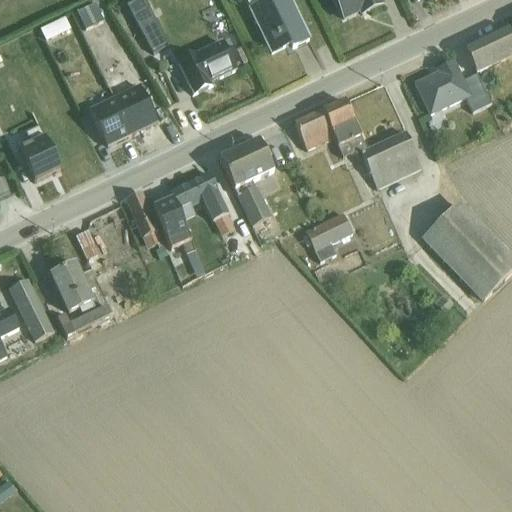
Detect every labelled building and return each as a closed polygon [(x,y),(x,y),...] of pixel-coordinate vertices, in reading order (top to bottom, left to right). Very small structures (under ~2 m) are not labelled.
[(280,0),(260,0),(248,7),(276,59),(304,44),(280,0)] [(362,0),(332,0),(343,20),(367,7),(362,0)] [(430,0),(435,9),(453,0),(430,0)] [(66,21),(40,32),(46,46),(72,35),(66,21)] [(156,38),(135,50),(150,75),(170,63),(156,38)] [(511,48),(508,41),(470,60),(479,79),(511,63),(511,48)] [(193,46),(176,52),(189,87),(227,73),(216,43),(195,51),(193,46)] [(453,74),(422,89),(436,118),(467,104),(453,74)] [(469,103),(477,129),(495,124),(487,98),(469,103)] [(95,111),(102,130),(116,124),(109,106),(95,111)] [(348,109),(299,132),(309,154),(331,144),(341,165),(369,152),(348,109)] [(85,118),(102,155),(133,141),(124,122),(102,131),(94,114),(85,118)] [(29,186),(64,176),(54,140),(19,150),(29,186)] [(408,141),(366,160),(380,189),(421,169),(408,141)] [(264,149),(227,167),(260,234),(277,226),(256,183),(276,174),(264,149)] [(175,189),(137,208),(153,242),(169,234),(161,217),(175,210),(181,222),(207,209),(213,223),(232,214),(216,182),(180,199),(175,189)] [(511,252),(465,196),(423,232),(478,297),(511,268),(511,252)] [(346,209),(300,227),(311,257),(358,238),(346,209)] [(130,220),(99,235),(112,262),(123,257),(137,286),(157,276),(130,220)] [(201,252),(208,269),(232,258),(224,241),(201,252)] [(58,278),(83,333),(116,318),(108,299),(91,307),(74,270),(58,278)] [(36,290),(16,299),(36,341),(56,332),(36,290)] [(13,321),(0,326),(0,348),(21,338),(13,321)] [(0,489),(0,506),(18,496),(10,484),(0,489)]
